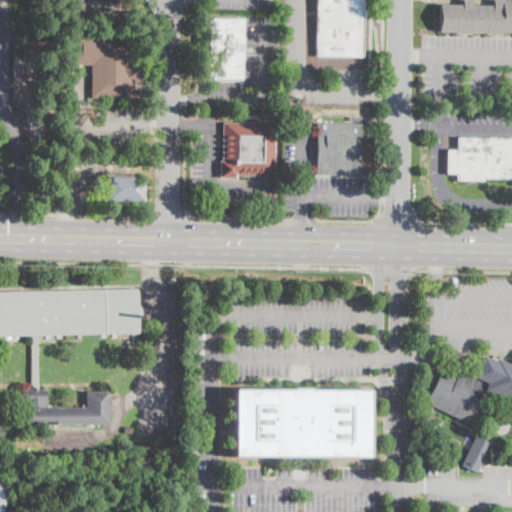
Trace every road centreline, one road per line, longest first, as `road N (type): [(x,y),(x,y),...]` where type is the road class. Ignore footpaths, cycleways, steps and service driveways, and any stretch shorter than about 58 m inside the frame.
road 1 (primary): [(511,246),(0,236)]
road 2 (residential): [(390,243),(400,0)]
road 3 (residential): [(166,239),(169,0)]
road 4 (residential): [(390,243),(379,261),(378,357),(396,411)]
road 5 (residential): [(396,411),(397,260),(390,243)]
